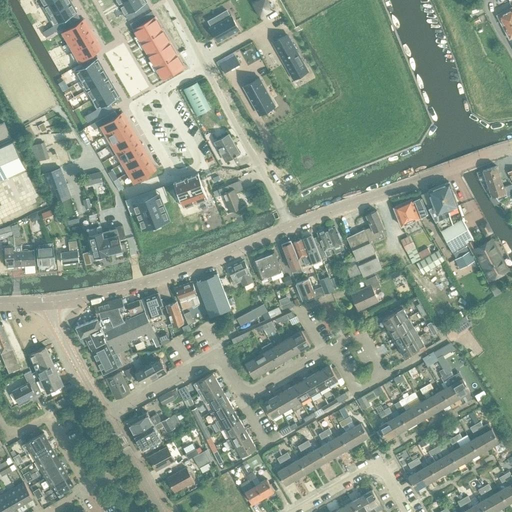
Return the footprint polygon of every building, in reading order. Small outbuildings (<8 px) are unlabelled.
[(44,5),(42,7),(47,16),(71,2),(69,0),(53,0),(44,6),(44,5)] [(145,0),(127,0),(119,5),(125,14),(125,15),(129,13),(132,11),(136,9),(139,7),(143,4),(147,2),(146,2),(145,0)] [(266,0),(259,0),(253,4),(260,17),(272,10),(266,0)] [(71,2),(47,16),(53,26),(57,24),(62,21),(67,18),(71,15),(76,13),(77,12),(76,12),(71,2)] [(505,27),(511,23),(511,8),(499,16),(505,27)] [(211,27),(210,28),(218,42),(239,30),(231,16),(230,17),(226,11),(215,17),(218,23),(211,27)] [(137,27),(133,29),(137,35),(144,48),(148,54),(169,42),(155,16),(151,18),(147,20),(144,22),(140,24),(137,27)] [(82,21),(63,32),(68,42),(88,30),(82,21)] [(68,42),(61,46),(67,55),(69,53),(73,51),(93,40),(88,30),(68,42)] [(287,35),(273,43),(293,79),(307,71),(287,35)] [(73,51),(69,53),(75,63),(94,53),(99,50),(93,40),(73,51)] [(169,42),(148,54),(151,60),(159,73),(162,80),(184,67),(169,42)] [(235,55),(220,64),(225,73),(240,64),(235,55)] [(97,58),(75,71),(76,71),(81,80),(102,68),(97,59),(97,58)] [(62,65),(57,68),(61,75),(66,72),(62,65)] [(81,80),(79,81),(84,92),(87,90),(86,90),(108,77),(102,68),(81,80)] [(108,77),(86,90),(87,90),(92,99),(113,87),(108,77)] [(259,78),(243,87),(259,115),(260,114),(275,106),(259,78)] [(197,82),(183,89),(197,116),(211,109),(197,82)] [(113,87),(92,99),(97,108),(97,109),(99,108),(104,105),(109,102),(119,96),(113,87)] [(97,109),(94,111),(97,116),(102,113),(99,108),(97,109)] [(94,111),(89,113),(92,119),(97,116),(94,111)] [(89,113),(84,116),(87,122),(92,119),(89,113)] [(103,124),(99,127),(105,137),(107,136),(106,135),(126,123),(120,114),(117,116),(113,119),(108,121),(103,124)] [(0,180),(26,169),(13,141),(4,122),(0,124),(0,180)] [(126,123),(106,135),(107,136),(112,144),(131,133),(126,123)] [(83,131),(79,133),(86,146),(90,144),(83,131)] [(131,133),(112,144),(117,153),(117,154),(137,142),(131,133)] [(225,161),(239,153),(229,134),(215,142),(225,161)] [(117,153),(115,155),(121,165),(123,164),(123,163),(142,152),(137,142),(117,154),(117,153)] [(142,152),(123,163),(123,164),(128,172),(148,161),(142,152)] [(148,161),(128,172),(134,182),(153,171),(148,161)] [(498,201),(508,197),(497,166),(484,171),(493,195),(494,195),(498,201)] [(61,168),(42,174),(48,191),(51,190),(55,203),(71,197),(61,168)] [(100,172),(83,176),(86,186),(102,182),(100,172)] [(174,182),(173,182),(174,182),(174,183),(176,188),(174,189),(176,196),(178,195),(183,207),(185,206),(186,208),(193,205),(192,203),(197,201),(198,203),(205,201),(204,199),(207,198),(203,186),(205,185),(202,178),(200,179),(198,174),(198,173),(197,173),(198,173),(191,176),(186,178),(185,178),(181,180),(174,182)] [(218,175),(212,177),(214,184),(220,181),(218,175)] [(449,183),(444,185),(448,197),(445,198),(449,209),(458,206),(449,183)] [(230,211),(241,207),(234,189),(230,190),(228,185),(218,189),(220,194),(223,193),(230,211)] [(439,187),(428,190),(432,200),(434,199),(435,199),(436,199),(436,200),(437,200),(438,200),(442,211),(432,215),(440,230),(452,252),(453,253),(456,252),(455,250),(468,243),(471,241),(472,240),(473,240),(474,240),(462,218),(458,206),(449,209),(445,198),(448,197),(444,185),(439,187)] [(125,200),(131,216),(137,214),(143,229),(151,226),(159,223),(168,219),(162,204),(169,202),(165,192),(163,187),(163,186),(125,200)] [(412,199),(393,207),(401,226),(407,224),(417,219),(420,218),(413,202),(412,199)] [(421,199),(413,202),(420,218),(428,214),(421,199)] [(434,206),(428,208),(432,215),(442,211),(438,200),(437,200),(436,200),(436,199),(435,199),(434,199),(432,200),(434,206)] [(51,209),(41,213),(43,219),(53,215),(51,209)] [(378,229),(383,227),(376,210),(366,215),(371,226),(373,231),(378,229)] [(32,221),(39,218),(37,212),(29,216),(32,221)] [(18,224),(13,226),(15,245),(17,266),(35,265),(33,250),(28,250),(27,249),(23,249),(22,251),(21,245),(18,224)] [(122,250),(119,241),(126,239),(123,225),(116,227),(116,228),(103,232),(108,253),(122,250)] [(11,226),(0,229),(0,239),(4,238),(7,237),(8,245),(5,245),(7,266),(17,266),(15,245),(13,226),(11,226)] [(334,226),(325,230),(335,254),(340,252),(344,260),(343,260),(350,276),(360,272),(354,256),(348,258),(347,257),(349,256),(347,252),(345,253),(334,226)] [(378,229),(373,231),(371,226),(346,237),(354,255),(354,256),(360,272),(362,271),(363,275),(381,268),(370,244),(383,239),(378,229)] [(333,248),(335,254),(325,230),(317,233),(318,236),(313,239),(318,251),(320,257),(326,255),(327,258),(331,256),(329,250),(333,248)] [(94,256),(108,253),(103,232),(89,235),(94,256)] [(318,251),(313,239),(311,236),(302,240),(308,255),(309,255),(311,261),(320,258),(320,257),(318,251)] [(412,262),(420,258),(414,247),(415,246),(410,236),(401,240),(406,251),(407,250),(412,262)] [(471,241),(468,243),(489,281),(494,278),(495,279),(505,273),(504,273),(510,270),(492,238),(487,240),(476,245),(473,240),(472,240),(471,241)] [(302,240),(291,244),(299,265),(300,266),(309,262),(306,256),(308,255),(302,240)] [(63,264),(78,261),(76,241),(68,242),(70,251),(61,252),(63,264)] [(38,264),(54,263),(52,243),(45,244),(46,248),(37,249),(38,264)] [(291,269),(299,265),(291,244),(283,248),(291,269)] [(466,247),(453,254),(460,268),(473,260),(466,247)] [(424,273),(444,260),(438,251),(418,263),(424,273)] [(272,279),(283,275),(273,252),(263,256),(271,276),(272,279)] [(88,253),(83,254),(86,266),(91,265),(88,253)] [(272,279),(271,276),(263,256),(252,260),(262,283),(272,279)] [(244,262),(228,268),(232,278),(230,279),(233,285),(235,284),(241,281),(243,287),(252,282),(244,262)] [(357,281),(363,278),(360,272),(354,275),(357,281)] [(210,316),(230,308),(217,274),(196,282),(210,316)] [(286,285),(292,283),(289,276),(283,278),(286,285)] [(328,276),(319,280),(325,293),(333,290),(328,276)] [(373,291),(380,287),(375,276),(364,281),(366,287),(351,295),(358,311),(378,302),(373,291)] [(322,286),(313,290),(308,279),(295,285),(302,300),(306,299),(307,301),(325,293),(322,286)] [(182,309),(199,303),(191,282),(175,288),(182,309)] [(157,293),(142,298),(150,318),(162,314),(159,306),(162,305),(158,293),(157,293)] [(416,297),(420,304),(422,309),(425,307),(418,296),(416,297)] [(97,318),(76,328),(81,338),(84,337),(90,350),(91,349),(109,340),(110,341),(116,354),(129,348),(125,341),(146,332),(149,339),(152,338),(155,336),(140,299),(127,304),(126,302),(123,303),(121,298),(94,305),(97,318)] [(168,327),(183,322),(176,302),(165,305),(171,323),(168,324),(168,327)] [(263,304),(253,310),(257,316),(262,314),(265,321),(270,319),(263,304)] [(271,318),(281,313),(279,307),(268,312),(271,318)] [(403,308),(383,319),(388,329),(408,318),(403,308)] [(241,325),(257,316),(253,310),(238,318),(241,325)] [(281,316),(283,320),(284,322),(294,317),(292,311),(281,316)] [(189,312),(184,314),(188,324),(193,322),(194,322),(189,312)] [(465,317),(452,325),(452,326),(457,334),(470,325),(465,318),(465,317)] [(408,318),(388,329),(394,339),(414,327),(408,318)] [(0,351),(9,373),(21,368),(2,323),(0,323),(0,351)] [(414,327),(394,339),(399,348),(419,336),(414,327)] [(302,330),(292,336),(301,350),(311,345),(302,330)] [(166,333),(158,336),(160,342),(169,339),(166,333)] [(243,338),(244,338),(242,334),(232,339),(234,344),(244,340),(243,338)] [(292,336),(283,341),(292,356),(301,350),(292,336)] [(419,336),(399,348),(404,356),(405,358),(407,356),(419,349),(425,346),(419,336)] [(107,342),(91,349),(103,374),(117,367),(112,355),(116,354),(110,341),(107,342)] [(283,341),(274,347),(279,356),(282,361),(291,356),(292,356),(283,341)] [(271,342),(262,347),(264,352),(267,356),(273,367),(282,361),(279,356),(274,347),(271,342)] [(451,344),(422,360),(427,367),(438,361),(439,363),(445,360),(443,357),(454,350),(451,344)] [(46,347),(30,354),(31,356),(35,365),(40,362),(43,368),(53,363),(50,356),(46,347)] [(256,356),(255,357),(264,372),(273,367),(267,356),(264,352),(256,356)] [(255,357),(245,363),(254,378),(264,372),(255,357)] [(159,359),(144,367),(151,380),(166,371),(159,359)] [(445,360),(439,363),(443,369),(442,369),(445,374),(446,373),(449,371),(450,371),(451,370),(445,360)] [(40,362),(35,365),(41,378),(54,372),(55,375),(58,374),(53,363),(43,368),(40,362)] [(329,385),(338,380),(332,369),(330,365),(320,371),(329,385)] [(144,367),(135,372),(142,385),(151,380),(144,367)] [(335,367),(332,369),(339,380),(342,378),(335,367)] [(131,368),(124,371),(127,377),(134,374),(131,368)] [(28,383),(13,391),(19,403),(27,399),(35,394),(38,395),(42,393),(36,380),(31,371),(24,374),(28,383)] [(319,391),(329,385),(320,371),(311,376),(319,391)] [(446,373),(445,374),(452,385),(459,398),(470,392),(458,373),(453,376),(450,371),(449,371),(446,373)] [(54,372),(41,378),(47,392),(63,384),(58,374),(55,375),(54,372)] [(120,372),(106,379),(116,399),(130,392),(120,372)] [(199,394),(218,383),(213,373),(194,384),(199,394)] [(445,374),(440,377),(443,381),(444,381),(448,387),(441,391),(445,397),(449,404),(459,398),(452,385),(445,374)] [(310,396),(319,391),(311,376),(301,382),(310,396)] [(300,402),(310,396),(301,382),(292,387),(300,402)] [(205,403),(224,392),(218,383),(199,394),(205,403)] [(429,383),(424,386),(431,398),(438,410),(449,404),(445,397),(441,391),(436,394),(429,383)] [(424,386),(420,389),(422,393),(423,393),(427,399),(421,403),(425,409),(429,416),(438,410),(431,398),(424,386)] [(303,406),(300,402),(292,387),(283,392),(294,411),(303,406)] [(383,391),(381,387),(374,391),(376,395),(383,391)] [(174,399),(174,398),(179,395),(176,390),(171,393),(171,392),(159,398),(163,405),(174,399)] [(365,395),(358,399),(361,403),(364,408),(369,405),(368,402),(376,398),(372,391),(371,392),(371,391),(370,392),(365,395)] [(229,402),(224,392),(205,403),(210,413),(229,402)] [(283,392),(273,398),(282,412),(284,417),(294,411),(283,392)] [(337,399),(339,403),(348,397),(345,392),(336,398),(337,399)] [(409,395),(404,398),(411,410),(418,422),(429,416),(425,409),(421,403),(417,396),(415,392),(409,395)] [(272,418),(282,412),(273,398),(264,403),(272,418)] [(404,398),(399,401),(402,406),(404,409),(405,412),(400,415),(404,421),(407,428),(418,422),(411,410),(404,398)] [(333,401),(327,404),(328,406),(329,408),(335,405),(339,403),(337,399),(333,401)] [(215,422),(234,411),(229,402),(210,413),(215,422)] [(225,428),(240,420),(234,411),(215,422),(221,431),(225,428)] [(147,412),(128,423),(135,436),(162,422),(161,421),(157,413),(150,417),(147,412)] [(162,422),(135,436),(142,449),(162,439),(157,430),(162,427),(164,426),(167,432),(180,425),(175,415),(162,422)] [(389,421),(397,434),(407,428),(404,421),(400,415),(389,421)] [(345,419),(344,419),(357,442),(368,436),(361,423),(355,427),(349,416),(348,417),(345,419)] [(344,419),(339,422),(342,427),(343,426),(347,432),(340,435),(347,448),(357,442),(344,419)] [(231,438),(245,430),(240,420),(225,428),(231,438)] [(380,430),(377,431),(381,438),(384,436),(386,441),(397,434),(389,421),(378,427),(380,430)] [(289,425),(280,430),(282,435),(291,430),(290,426),(289,425)] [(328,428),(323,431),(326,436),(329,441),(337,454),(347,448),(340,435),(334,439),(331,434),(331,433),(328,428)] [(491,429),(481,435),(485,441),(488,447),(498,442),(491,429)] [(232,450),(251,439),(245,430),(231,438),(226,440),(232,450)] [(26,443),(22,446),(27,454),(31,451),(48,441),(43,432),(26,442),(26,443)] [(457,441),(462,438),(459,433),(453,436),(457,441)] [(481,435),(471,441),(475,447),(478,453),(488,447),(485,441),(481,435)] [(208,438),(206,439),(211,449),(213,448),(215,447),(210,437),(208,438)] [(232,450),(238,459),(256,448),(251,439),(232,450)] [(423,440),(418,443),(418,444),(419,445),(421,448),(426,444),(424,441),(423,440)] [(48,441),(31,451),(31,452),(36,460),(53,450),(48,441)] [(324,444),(319,447),(323,454),(327,460),(337,454),(329,441),(324,444)] [(460,447),(464,453),(467,460),(478,453),(475,447),(471,441),(464,445),(462,446),(460,447)] [(438,445),(433,448),(440,460),(447,471),(457,466),(454,459),(450,453),(445,445),(440,448),(438,445)] [(175,461),(167,447),(149,457),(156,471),(175,461)] [(213,448),(211,449),(213,453),(217,459),(220,457),(217,451),(215,447),(213,448)] [(319,447),(308,454),(312,460),(316,466),(327,460),(323,454),(319,447)] [(460,447),(450,453),(454,459),(457,466),(467,460),(464,453),(460,447)] [(196,448),(185,454),(188,460),(193,457),(199,454),(196,448)] [(433,448),(428,451),(431,456),(432,456),(434,459),(435,461),(429,465),(433,471),(436,478),(447,471),(440,460),(433,448)] [(53,450),(36,460),(41,468),(58,458),(53,450)] [(199,454),(193,457),(199,467),(210,461),(204,451),(199,454)] [(285,460),(290,457),(287,452),(282,455),(285,460)] [(308,454),(298,460),(302,466),(306,472),(316,466),(312,460),(308,454)] [(58,458),(41,468),(46,477),(63,467),(58,458)] [(298,460),(288,466),(292,472),(295,478),(306,472),(302,466),(298,460)] [(419,471),(418,471),(426,484),(436,478),(433,471),(429,465),(419,471)] [(288,466),(277,472),(282,480),(285,484),(295,478),(292,472),(288,466)] [(63,467),(46,477),(51,485),(68,475),(63,467)] [(167,479),(175,493),(194,482),(187,468),(167,479)] [(418,471),(408,477),(415,490),(426,484),(418,471)] [(277,472),(273,474),(278,482),(282,480),(277,472)] [(248,480),(240,484),(245,492),(252,504),(263,498),(260,492),(256,486),(253,480),(249,474),(245,476),(248,480)] [(504,474),(498,477),(501,482),(507,479),(504,474)] [(68,475),(51,485),(56,494),(74,484),(68,475)] [(260,483),(256,486),(260,492),(263,498),(273,491),(267,480),(260,483)] [(24,503),(33,497),(24,482),(15,487),(24,503)] [(486,492),(491,489),(488,484),(483,487),(486,492)] [(511,489),(510,485),(499,491),(503,498),(507,504),(511,501),(511,489)] [(15,508),(24,503),(15,487),(6,492),(15,508)] [(372,490),(361,496),(370,511),(379,511),(384,510),(380,503),(372,490)] [(499,491),(489,497),(493,504),(496,510),(507,504),(503,498),(499,491)] [(0,501),(6,511),(8,511),(15,508),(6,492),(0,495),(0,501)] [(370,511),(361,496),(350,502),(356,511),(364,511),(365,511),(370,511)] [(468,496),(462,499),(465,504),(471,501),(468,496)] [(489,497),(479,503),(482,510),(483,511),(493,511),(496,510),(493,504),(489,497)] [(356,511),(350,502),(340,508),(342,511),(356,511)] [(479,503),(468,509),(469,511),(483,511),(482,510),(479,503)]
